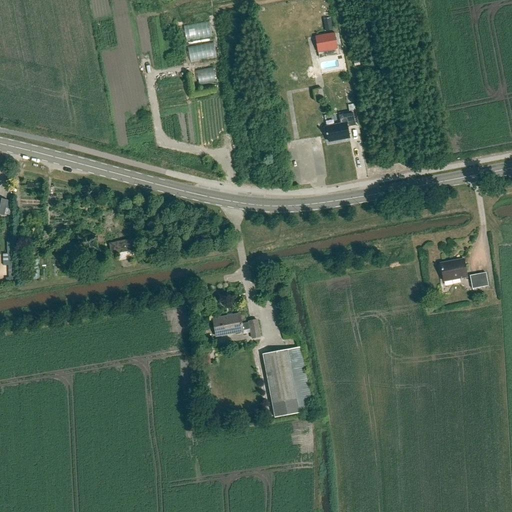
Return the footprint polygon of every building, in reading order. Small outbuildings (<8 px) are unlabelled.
[(183,42),(211,36),(208,20),(180,26),(183,42)] [(337,50),(335,33),(315,37),(318,53),(337,50)] [(213,43),(185,45),(186,61),(215,59),(213,43)] [(196,85),(213,82),(211,67),(193,70),(196,85)] [(349,138),(347,127),(355,126),(353,114),(339,116),(341,125),(326,128),(327,134),(326,134),(326,136),(328,136),(329,142),(349,138)] [(131,241),(130,240),(115,242),(116,243),(109,244),(111,254),(132,251),(132,250),(139,248),(137,241),(131,241)] [(30,260),(31,278),(38,278),(37,260),(30,260)] [(443,282),(466,278),(463,260),(440,264),(443,282)] [(472,289),(488,286),(486,273),(470,276),(472,289)] [(242,324),(240,315),(213,320),(216,337),(243,332),(243,331),(246,331),(246,334),(251,333),(252,339),(260,337),(257,321),(249,322),(249,323),(242,324)] [(275,418),(313,411),(311,397),(301,347),(263,354),(273,404),(275,418)] [(198,365),(207,365),(207,354),(197,354),(198,365)] [(209,378),(201,379),(202,391),(210,390),(209,378)]
